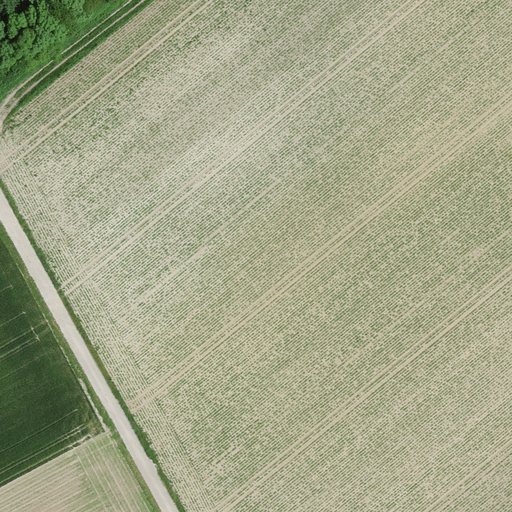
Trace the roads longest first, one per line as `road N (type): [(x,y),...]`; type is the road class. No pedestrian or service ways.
road 1 (track): [(0,207),(169,511)]
road 2 (track): [(0,115),(132,0)]
